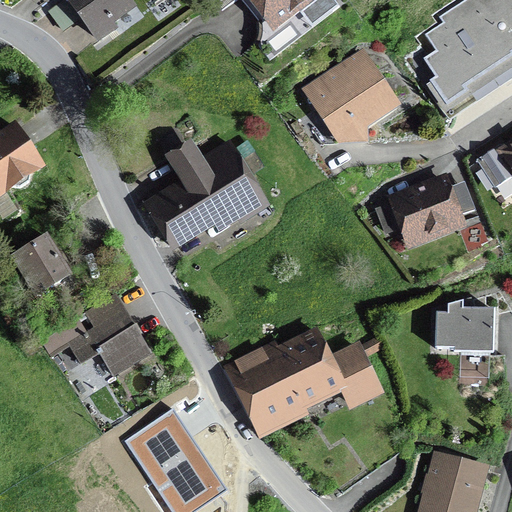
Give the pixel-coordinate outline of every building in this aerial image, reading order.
[(122,0),(66,0),(98,42),(114,31),(108,22),(128,8),(122,0)] [(308,0),(250,0),(267,21),(279,11),(292,13),(308,0)] [(444,24),(426,35),(436,52),(425,59),(452,104),(511,67),(511,0),(462,0),(439,15),(444,24)] [(331,133),(345,123),(357,123),(361,129),(395,107),(362,57),(305,94),(331,133)] [(29,174),(39,167),(14,130),(0,138),(0,192),(7,188),(18,190),(27,185),(29,174)] [(263,210),(270,206),(232,141),(202,159),(191,141),(164,157),(179,183),(143,203),(173,252),(179,248),(214,227),(220,236),(263,210)] [(511,146),(501,153),(498,148),(476,163),(493,189),(511,176),(511,146)] [(424,239),(460,225),(444,184),(427,192),(423,188),(419,188),(416,190),(415,193),(391,203),(404,238),(421,231),(424,239)] [(46,242),(45,240),(12,260),(34,297),(55,285),(65,301),(83,290),(53,239),(46,242)] [(111,376),(147,355),(113,298),(84,315),(93,331),(86,335),(96,352),(94,353),(97,357),(99,356),(111,376)] [(497,317),(435,316),(434,359),(496,360),(497,317)] [(300,407),(340,388),(349,406),(377,393),(356,350),(330,363),(316,336),(275,355),(271,347),(226,369),(227,377),(253,431),(256,429),(254,425),(299,404),(300,407)] [(199,511),(227,495),(174,411),(124,442),(167,511),(199,511)] [(469,511),(480,471),(437,460),(432,480),(425,479),(421,494),(428,495),(423,511),(469,511)]
